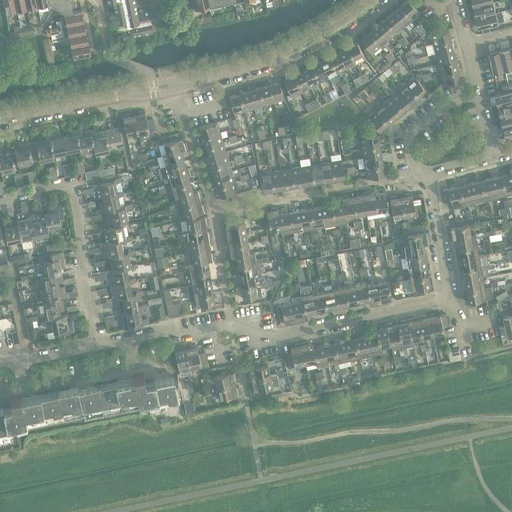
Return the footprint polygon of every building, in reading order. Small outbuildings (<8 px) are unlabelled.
[(16,11),(14,0),(2,0),(5,13),(16,11)] [(27,9),(25,0),(14,0),(16,11),(27,9)] [(25,0),(27,9),(28,14),(39,11),(36,0),(25,0)] [(36,0),(39,11),(48,10),(47,5),(48,5),(47,0),(36,0)] [(47,0),(48,5),(50,4),(57,9),(62,0),(47,0)] [(75,0),(62,0),(57,9),(65,14),(65,16),(73,14),(73,13),(72,7),(76,0),(75,0)] [(117,24),(118,24),(119,28),(127,27),(129,37),(152,32),(150,21),(154,20),(152,11),(137,14),(134,0),(107,0),(108,4),(113,3),(117,24)] [(203,8),(201,0),(191,0),(193,10),(203,8)] [(407,0),(400,6),(412,20),(420,13),(409,0),(407,0)] [(493,2),(474,7),(477,17),(496,12),(493,2)] [(392,13),(404,27),(412,20),(400,6),(392,13)] [(60,17),(62,27),(84,23),(82,12),(73,13),(73,14),(65,16),(60,17)] [(496,12),(477,17),(479,28),(482,28),(489,26),(499,23),(496,12)] [(404,27),(392,13),(385,19),(396,33),(404,27)] [(377,26),(388,40),(396,33),(385,19),(377,26)] [(84,23),(62,27),(63,37),(69,36),(69,37),(86,33),(84,23)] [(416,25),(424,35),(427,33),(419,23),(416,25)] [(424,35),(416,25),(414,27),(422,37),(424,35)] [(388,40),(377,26),(369,32),(381,46),(388,40)] [(20,31),(22,38),(34,36),(33,28),(20,31)] [(433,44),(451,39),(448,29),(430,33),(433,44)] [(22,38),(20,31),(9,33),(11,41),(22,38)] [(381,46),(369,32),(361,39),(372,53),(381,46)] [(86,33),(69,37),(71,47),(88,44),(86,33)] [(44,53),(52,51),(49,38),(41,40),(44,53)] [(451,39),(433,44),(435,54),(453,49),(451,39)] [(348,48),(356,64),(365,59),(357,43),(348,48)] [(88,44),(71,47),(73,58),(90,55),(88,44)] [(347,68),(356,64),(348,48),(338,52),(347,68)] [(505,70),(511,68),(511,54),(510,48),(500,51),(505,70)] [(438,64),(455,59),(453,49),(435,54),(438,64)] [(52,51),(44,53),(46,64),(54,62),(52,51)] [(505,70),(500,51),(489,54),(494,73),(505,70)] [(329,57),(338,73),(347,68),(338,52),(329,57)] [(338,73),(329,57),(320,62),(329,78),(338,73)] [(455,59),(438,64),(440,73),(458,69),(455,59)] [(311,66),(320,83),(329,78),(320,62),(311,66)] [(302,71),(311,87),(320,83),(311,66),(302,71)] [(458,69),(440,73),(443,84),(460,80),(458,69)] [(311,87),(302,71),(293,76),(302,92),(311,87)] [(384,72),(376,79),(381,85),(384,83),(382,81),(388,77),(384,72)] [(353,79),(357,87),(366,82),(362,75),(353,79)] [(302,92),(293,76),(284,81),(292,97),(302,92)] [(407,84),(418,98),(427,91),(415,77),(407,84)] [(269,85),(274,102),(284,99),(279,82),(269,85)] [(399,90),(411,104),(418,98),(407,84),(399,90)] [(259,88),(264,105),(274,102),(269,85),(259,88)] [(249,91),(254,108),(256,113),(264,111),(263,106),(264,105),(259,88),(249,91)] [(411,104),(399,90),(391,97),(403,111),(411,104)] [(239,94),(244,111),(254,108),(249,91),(239,94)] [(498,106),(511,102),(511,91),(496,95),(498,106)] [(325,94),(329,101),(332,100),(338,96),(336,92),(330,95),(328,92),(325,94)] [(244,111),(239,94),(229,97),(234,114),(244,111)] [(383,103),(395,117),(403,111),(391,97),(383,103)] [(307,103),(311,111),(320,106),(316,99),(307,103)] [(501,117),(511,113),(511,102),(498,106),(501,117)] [(395,117),(383,103),(376,110),(387,124),(395,117)] [(134,115),(138,133),(155,130),(153,118),(147,119),(145,110),(137,112),(138,114),(134,115)] [(367,117),(379,131),(387,124),(376,110),(367,117)] [(122,115),(127,136),(138,133),(134,115),(131,116),(130,113),(122,115)] [(511,113),(501,117),(504,127),(511,124),(511,113)] [(289,117),(280,119),(282,126),(291,123),(289,117)] [(238,118),(232,120),(234,128),(241,126),(238,118)] [(203,137),(220,132),(217,122),(199,127),(203,137)] [(66,151),(80,149),(78,138),(82,137),(81,132),(80,128),(70,131),(70,134),(63,136),(66,151)] [(95,149),(94,149),(95,153),(109,150),(108,144),(122,141),(119,128),(96,132),(95,133),(96,138),(92,138),(95,149)] [(80,149),(80,152),(94,149),(95,149),(92,138),(96,138),(95,133),(96,132),(95,129),(81,132),(82,137),(78,138),(80,149)] [(317,141),(324,139),(327,139),(325,131),(322,131),(316,133),(317,141)] [(220,132),(203,137),(205,147),(223,142),(220,132)] [(53,154),(66,151),(63,136),(56,137),(56,133),(44,136),(45,139),(46,139),(47,144),(50,143),(53,154)] [(305,134),(307,142),(310,142),(310,140),(314,140),(313,133),(309,134),(305,134)] [(297,144),(307,142),(305,134),(295,136),(297,144)] [(361,148),(379,145),(377,134),(359,137),(361,148)] [(167,154),(180,150),(181,151),(188,149),(185,141),(183,142),(182,138),(159,145),(162,155),(167,154)] [(30,151),(32,162),(54,158),(53,154),(50,143),(47,144),(46,139),(45,139),(32,142),(34,150),(30,151)] [(18,164),(18,165),(32,162),(30,151),(34,150),(32,142),(18,145),(19,150),(16,151),(18,164)] [(208,157),(224,152),(226,152),(223,142),(205,147),(208,157)] [(379,145),(361,148),(363,157),(381,154),(379,145)] [(180,150),(167,154),(162,155),(165,166),(183,161),(181,151),(180,150)] [(0,164),(1,169),(1,170),(2,173),(16,170),(15,164),(18,164),(16,151),(2,153),(2,154),(3,158),(0,158),(0,164)] [(211,166),(224,163),(229,161),(226,152),(224,152),(208,157),(211,166)] [(146,153),(138,154),(139,161),(147,160),(146,153)] [(365,168),(382,165),(381,154),(363,157),(365,168)] [(300,167),(303,185),(313,183),(311,165),(309,158),(300,159),(301,167),(300,167)] [(76,162),(79,174),(85,173),(83,160),(76,162)] [(331,162),(334,179),(344,177),(341,160),(331,162)] [(168,176),(187,171),(183,161),(165,166),(168,176)] [(224,163),(211,166),(214,176),(231,171),(229,161),(224,163)] [(321,163),(324,181),(334,179),(331,162),(321,163)] [(63,164),(65,177),(71,175),(69,163),(63,164)] [(311,165),(313,183),(324,181),(321,163),(311,165)] [(382,165),(365,168),(366,178),(384,175),(382,165)] [(49,167),(52,180),(58,178),(55,166),(49,167)] [(303,185),(300,167),(290,168),(293,186),(303,185)] [(280,170),(283,188),(293,186),(290,168),(280,170)] [(27,172),(30,184),(37,182),(34,170),(27,172)] [(283,188),(280,170),(270,172),(273,190),(283,188)] [(187,171),(168,176),(171,187),(190,181),(187,171)] [(231,171),(214,176),(217,186),(234,181),(231,171)] [(273,190),(270,172),(260,174),(263,192),(273,190)] [(16,187),(23,185),(20,173),(14,174),(16,187)] [(511,175),(511,173),(501,176),(505,194),(511,192),(511,175)] [(98,198),(103,197),(118,194),(117,192),(122,191),(120,182),(122,181),(121,177),(114,178),(114,174),(101,177),(102,183),(100,183),(101,188),(96,189),(98,198)] [(490,178),(495,197),(505,194),(501,176),(490,178)] [(495,197),(490,178),(480,181),(484,199),(495,197)] [(179,196),(193,192),(192,191),(190,181),(171,187),(175,198),(179,196)] [(234,181),(217,186),(220,196),(237,191),(234,181)] [(469,184),(474,202),(484,199),(480,181),(469,184)] [(459,186),(464,204),(474,202),(469,184),(459,186)] [(451,201),(453,207),(464,204),(459,186),(442,190),(445,202),(451,201)] [(179,196),(182,206),(200,201),(199,197),(202,197),(199,189),(192,191),(193,192),(179,196)] [(374,193),(377,212),(388,210),(384,189),(377,190),(377,192),(374,193)] [(121,208),(120,207),(125,206),(125,205),(123,195),(124,195),(124,191),(122,191),(117,192),(118,194),(103,197),(104,201),(99,202),(101,212),(111,210),(121,208)] [(363,192),(366,213),(377,212),(374,193),(370,194),(370,191),(363,192)] [(366,213),(363,192),(356,194),(356,196),(352,197),(356,215),(366,213)] [(401,197),(404,216),(415,214),(411,193),(404,194),(404,197),(401,197)] [(342,203),(345,217),(356,215),(352,197),(349,197),(348,195),(341,196),(342,203)] [(404,216),(401,197),(397,198),(397,196),(389,197),(393,218),(404,216)] [(200,201),(182,206),(185,217),(206,211),(204,204),(201,204),(200,201)] [(342,203),(331,205),(335,224),(346,222),(345,217),(342,203)] [(111,210),(111,214),(107,215),(109,225),(128,221),(126,210),(132,208),(131,204),(125,205),(125,206),(120,207),(121,208),(111,210)] [(335,224),(331,205),(321,207),(324,226),(335,224)] [(44,214),(45,219),(47,228),(48,228),(61,226),(60,219),(64,218),(61,206),(48,208),(49,213),(44,214)] [(280,228),(281,228),(278,214),(279,214),(277,207),(270,209),(270,211),(266,212),(269,230),(280,228)] [(310,209),(313,227),(324,226),(321,207),(310,209)] [(299,211),(303,229),(313,227),(310,209),(299,211)] [(303,229),(299,211),(289,213),(292,231),(303,229)] [(16,215),(17,224),(18,224),(20,234),(33,232),(30,217),(26,218),(25,213),(16,215)] [(281,228),(280,228),(281,233),(292,231),(289,213),(279,214),(278,214),(281,228)] [(33,232),(34,236),(48,233),(48,228),(47,228),(45,219),(41,219),(40,215),(30,217),(33,232)] [(188,231),(206,227),(206,224),(208,223),(207,216),(186,219),(188,231)] [(471,235),(469,224),(462,225),(461,219),(449,221),(451,231),(448,232),(450,239),(457,238),(471,235)] [(225,235),(246,232),(244,220),(225,224),(226,228),(223,228),(225,235)] [(3,223),(7,242),(21,239),(20,234),(18,224),(17,224),(11,226),(11,221),(3,223)] [(121,240),(126,239),(126,241),(132,240),(131,236),(125,237),(123,225),(108,228),(109,232),(104,233),(106,243),(121,240)] [(407,235),(409,245),(409,246),(423,243),(423,244),(430,243),(429,235),(426,236),(424,225),(412,228),(413,234),(407,235)] [(159,226),(150,228),(152,237),(161,235),(159,226)] [(190,241),(211,238),(209,231),(207,231),(206,227),(188,231),(190,241)] [(246,232),(225,235),(226,242),(228,242),(229,245),(248,242),(246,232)] [(457,238),(459,248),(477,245),(475,234),(471,235),(457,238)] [(211,238),(190,241),(191,252),(210,249),(209,245),(212,245),(211,238)] [(104,258),(114,256),(114,255),(124,253),(121,240),(106,243),(107,247),(102,248),(104,258)] [(47,252),(64,248),(62,242),(46,245),(47,252)] [(236,256),(236,255),(249,253),(249,252),(248,242),(229,245),(230,249),(227,250),(229,257),(236,256)] [(425,254),(423,244),(423,243),(409,246),(409,245),(404,246),(406,257),(425,254)] [(460,259),(479,256),(477,245),(459,248),(460,259)] [(193,262),(207,260),(207,261),(214,259),(213,252),(211,252),(210,249),(191,252),(186,253),(186,256),(187,257),(188,263),(193,262)] [(110,261),(112,270),(127,267),(127,268),(131,267),(131,269),(138,268),(137,263),(131,264),(129,255),(135,254),(134,250),(128,251),(128,252),(124,253),(114,255),(114,256),(114,260),(110,261)] [(39,256),(42,276),(47,275),(62,272),(61,268),(65,267),(62,252),(39,256)] [(236,255),(236,256),(237,266),(256,263),(254,252),(249,252),(249,253),(236,255)] [(28,253),(24,254),(10,257),(11,263),(16,262),(17,262),(18,264),(26,263),(25,260),(30,260),(28,253)] [(408,268),(426,265),(425,254),(406,257),(408,268)] [(479,256),(460,259),(462,269),(481,266),(479,256)] [(166,257),(157,259),(158,268),(168,266),(166,257)] [(295,261),(294,261),(295,268),(306,266),(304,259),(295,261)] [(207,260),(193,262),(188,263),(190,274),(209,271),(207,261),(207,260)] [(239,277),(258,273),(256,263),(237,266),(239,277)] [(426,265),(408,268),(410,279),(428,275),(426,265)] [(464,280),(483,277),(481,266),(462,269),(464,280)] [(110,285),(114,284),(129,281),(130,284),(136,282),(136,278),(129,279),(127,268),(127,267),(112,270),(112,274),(108,275),(110,285)] [(192,285),(211,281),(209,271),(190,274),(192,285)] [(42,276),(45,290),(60,287),(60,286),(59,283),(64,282),(62,272),(47,275),(42,276)] [(258,273),(239,277),(241,287),(260,284),(258,273)] [(428,275),(410,279),(413,296),(425,294),(424,288),(430,287),(428,275)] [(483,277),(464,280),(466,291),(485,288),(483,277)] [(113,299),(122,297),(132,295),(132,294),(130,284),(129,281),(114,284),(115,288),(111,289),(113,299)] [(211,281),(192,285),(194,295),(213,292),(211,281)] [(359,302),(369,300),(366,286),(367,286),(366,281),(355,284),(359,302)] [(377,284),(381,305),(388,303),(388,301),(392,300),(388,281),(377,284)] [(157,282),(151,283),(152,290),(159,289),(157,282)] [(323,291),(327,309),(337,307),(333,289),(334,288),(333,283),(322,285),(323,291)] [(260,284),(241,287),(243,298),(262,295),(260,288),(260,284)] [(359,302),(355,284),(344,286),(348,305),(359,302)] [(366,286),(369,300),(370,305),(374,304),(374,306),(381,305),(377,284),(367,286),(366,286)] [(48,304),(63,301),(62,296),(67,295),(65,286),(60,286),(60,287),(45,290),(48,303),(48,304)] [(348,305),(344,286),(334,288),(333,289),(337,307),(348,305)] [(474,301),(475,307),(488,305),(485,288),(466,291),(468,302),(474,301)] [(169,289),(163,290),(165,300),(171,299),(169,289)] [(121,312),(125,311),(140,308),(140,310),(146,309),(145,305),(139,306),(137,296),(143,295),(143,291),(136,292),(136,293),(132,294),(132,295),(122,297),(123,301),(119,302),(121,312)] [(312,293),(316,312),(327,309),(323,291),(312,293)] [(213,292),(194,295),(196,306),(215,303),(213,292)] [(302,300),(305,314),(306,314),(316,312),(312,293),(301,296),(302,301),(302,300)] [(292,303),(297,323),(304,322),(303,320),(307,319),(307,316),(306,314),(305,314),(302,300),(302,301),(301,296),(291,298),(292,303)] [(43,304),(46,319),(51,318),(51,317),(60,316),(61,315),(60,311),(65,310),(63,301),(48,304),(48,303),(43,304)] [(162,303),(154,305),(157,320),(165,319),(165,318),(162,303)] [(172,304),(166,305),(168,317),(181,315),(179,303),(172,304)] [(297,323),(292,303),(275,307),(277,319),(283,317),(285,324),(289,323),(290,325),(297,323)] [(125,311),(126,315),(121,316),(124,330),(136,327),(135,323),(142,321),(143,324),(149,323),(148,318),(142,320),(140,310),(140,308),(125,311)] [(428,315),(432,336),(444,333),(442,327),(448,325),(446,313),(435,316),(435,313),(428,315)] [(47,324),(52,323),(54,332),(61,330),(61,334),(74,332),(71,318),(66,319),(66,314),(61,315),(60,316),(51,317),(51,318),(46,319),(47,324)] [(498,326),(500,336),(501,338),(511,335),(511,314),(502,317),(504,325),(498,326)] [(432,336),(428,315),(421,316),(421,319),(418,320),(422,338),(432,336)] [(407,319),(411,340),(412,340),(422,338),(418,320),(414,320),(414,318),(407,319)] [(404,355),(408,354),(406,348),(413,346),(412,340),(411,340),(407,319),(400,321),(400,323),(397,324),(401,343),(402,349),(399,350),(400,356),(404,355)] [(36,340),(33,327),(32,321),(26,322),(27,329),(30,341),(36,340)] [(386,324),(390,345),(401,343),(397,324),(393,325),(393,323),(386,324)] [(377,334),(379,347),(380,347),(390,345),(386,324),(379,326),(379,328),(375,329),(376,334),(377,334)] [(17,331),(11,332),(14,344),(20,343),(17,331)] [(366,336),(370,354),(381,352),(380,347),(379,347),(377,334),(376,334),(366,336)] [(370,354),(366,336),(355,338),(359,357),(370,354)] [(345,341),(349,363),(350,363),(349,359),(359,357),(355,338),(345,341)] [(305,364),(315,361),(316,361),(313,348),(313,347),(312,343),(308,344),(308,341),(301,343),(305,364)] [(334,343),(338,361),(339,367),(341,374),(345,373),(343,364),(349,363),(345,341),(334,343)] [(305,364),(301,343),(294,344),(294,347),(290,348),(292,354),(286,355),(288,367),(305,364)] [(338,361),(334,343),(324,345),(328,364),(338,361)] [(186,349),(190,368),(207,364),(204,352),(198,353),(196,345),(189,346),(189,349),(186,349)] [(316,361),(315,361),(316,366),(328,364),(324,345),(313,347),(313,348),(316,361)] [(190,368),(186,349),(182,350),(182,348),(174,350),(179,370),(190,368)] [(447,350),(450,363),(462,360),(459,348),(447,350)] [(259,359),(252,361),(254,368),(261,366),(260,365),(259,359)] [(252,380),(270,376),(268,364),(261,366),(254,368),(247,369),(248,377),(251,376),(252,380)] [(372,367),(362,369),(363,375),(374,373),(372,367)] [(0,409),(0,436),(9,435),(9,432),(17,430),(18,433),(27,431),(84,420),(84,423),(142,411),(141,407),(150,406),(150,408),(179,402),(174,376),(145,382),(143,372),(134,374),(134,378),(78,389),(78,387),(21,398),(20,395),(11,397),(13,407),(0,409)] [(217,387),(224,386),(235,383),(234,380),(237,379),(235,372),(214,376),(217,387)] [(252,391),(273,387),(278,385),(277,378),(284,376),(283,373),(276,374),(270,376),(252,380),(252,383),(250,384),(252,391)] [(235,383),(224,386),(217,387),(219,398),(240,394),(238,386),(236,387),(235,383)] [(193,403),(184,405),(186,412),(186,414),(195,412),(194,410),(193,403)]
